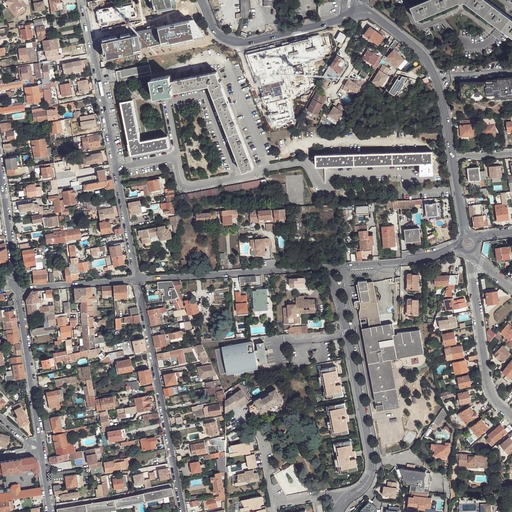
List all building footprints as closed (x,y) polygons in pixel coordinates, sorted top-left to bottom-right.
[(8,0),(11,4),(10,5),(15,12),(17,10),(20,14),(25,10),(23,7),(26,5),(22,0),(20,0),(19,2),(17,0),(8,0)] [(32,0),(35,11),(45,9),(43,1),(42,1),(42,0),(32,0)] [(52,17),(54,16),(55,16),(54,10),(63,9),(62,2),(60,2),(59,0),(49,0),(51,11),(52,16),(52,17)] [(158,13),(172,10),(170,2),(173,2),(172,0),(148,0),(149,2),(151,1),(153,11),(157,10),(158,13)] [(241,0),(242,18),(250,18),(249,0),(241,0)] [(459,2),(458,0),(427,0),(412,7),(417,20),(459,2)] [(506,14),(486,0),(468,0),(466,3),(497,26),(506,14)] [(15,12),(10,5),(7,7),(16,17),(20,14),(17,10),(15,12)] [(98,10),(96,12),(98,24),(135,16),(133,5),(113,9),(111,7),(98,10)] [(511,18),(506,14),(497,26),(502,30),(506,32),(511,23),(511,18)] [(104,41),(102,41),(105,57),(142,50),(141,45),(148,43),(148,46),(173,40),(173,43),(194,38),(193,36),(205,33),(195,17),(190,17),(190,19),(175,23),(175,25),(170,26),(170,24),(159,27),(159,25),(137,30),(139,33),(131,35),(130,32),(121,34),(121,37),(118,37),(118,35),(103,38),(104,41)] [(25,24),(20,25),(21,35),(22,34),(23,39),(33,37),(31,24),(25,25),(25,24)] [(43,40),(47,39),(44,26),(37,27),(39,41),(43,40)] [(370,38),(373,41),(378,45),(384,37),(370,26),(365,33),(370,37),(370,38)] [(373,42),(373,41),(370,38),(370,37),(365,33),(363,36),(373,42)] [(59,48),(57,37),(47,39),(43,40),(44,50),(46,50),(51,49),(55,49),(59,48)] [(390,47),(394,49),(399,53),(402,50),(404,46),(399,42),(397,46),(396,46),(392,43),(390,47)] [(27,48),(19,49),(20,61),(28,60),(27,48)] [(52,54),(51,49),(46,50),(47,56),(42,58),(42,62),(43,62),(49,61),(53,60),(52,54)] [(363,57),(375,65),(380,56),(369,49),(363,57)] [(398,67),(406,59),(399,53),(394,49),(387,57),(398,67)] [(339,65),(342,59),(343,59),(337,56),(330,67),(335,70),(340,73),(341,73),(344,68),(342,67),(339,65)] [(375,65),(372,69),(374,71),(383,59),(380,56),(375,65)] [(72,62),(73,71),(83,69),(82,67),(82,64),(84,64),(87,63),(87,59),(72,62)] [(50,65),(49,61),(43,62),(44,65),(48,64),(48,70),(53,69),(53,65),(50,65)] [(63,73),(73,71),(72,62),(62,64),(63,73)] [(384,64),(373,81),(382,87),(389,76),(387,74),(390,69),(384,64)] [(149,65),(116,72),(118,82),(152,75),(149,65)] [(421,65),(413,69),(416,74),(423,69),(421,65)] [(28,76),(27,66),(21,67),(23,79),(29,78),(28,76)] [(364,68),(362,71),(359,75),(365,79),(366,78),(370,71),(364,68)] [(216,71),(171,81),(174,92),(177,91),(177,92),(196,88),(209,85),(213,96),(222,118),(228,133),(235,153),(242,172),(254,168),(222,87),(220,81),(216,71)] [(151,79),(154,96),(174,92),(171,81),(170,75),(151,79)] [(389,76),(382,87),(383,87),(385,85),(389,79),(390,76),(389,76)] [(400,76),(389,92),(395,95),(398,91),(400,92),(403,87),(405,84),(407,85),(411,80),(408,78),(400,76)] [(511,76),(461,82),(462,102),(511,97),(511,76)] [(79,77),(73,78),(73,82),(77,81),(79,93),(89,91),(87,79),(79,81),(79,77)] [(73,78),(69,79),(69,83),(60,84),(62,95),(72,94),(70,85),(74,84),(73,82),(73,78)] [(349,79),(345,86),(349,88),(357,93),(363,83),(356,78),(354,82),(349,79)] [(22,84),(21,81),(3,84),(0,84),(0,89),(21,86),(22,86),(22,84)] [(434,94),(431,82),(429,82),(426,83),(427,96),(434,94)] [(39,89),(38,86),(25,87),(26,95),(27,100),(28,103),(41,101),(40,96),(39,89)] [(46,107),(51,106),(51,105),(50,98),(52,98),(50,88),(48,88),(43,89),(44,95),(46,107)] [(317,92),(308,109),(317,114),(323,104),(321,103),(325,96),(317,92)] [(168,136),(141,141),(133,100),(133,99),(121,102),(125,118),(132,155),(155,151),(170,148),(168,136)] [(335,106),(330,115),(339,121),(346,110),(348,108),(347,108),(341,104),(338,108),(335,106)] [(0,107),(0,114),(25,110),(24,105),(14,106),(12,106),(1,108),(1,107),(0,107)] [(38,121),(48,120),(46,110),(43,111),(42,108),(38,108),(31,109),(33,121),(38,120),(38,121)] [(46,110),(48,120),(57,119),(56,109),(53,109),(46,110)] [(62,132),(61,120),(51,122),(53,134),(54,133),(56,133),(62,132)] [(460,126),(460,131),(461,136),(473,135),(472,123),(460,125),(460,126)] [(482,125),(483,135),(496,134),(496,131),(496,130),(495,127),(495,126),(495,123),(482,125)] [(11,131),(9,132),(6,132),(8,141),(15,139),(14,131),(11,131)] [(92,136),(91,134),(77,136),(78,140),(83,139),(85,148),(100,146),(98,134),(97,135),(92,136)] [(32,140),(33,151),(46,150),(45,145),(45,142),(45,138),(32,140)] [(432,151),(315,155),(315,167),(420,163),(421,175),(433,175),(432,151)] [(85,157),(87,164),(103,161),(101,152),(90,154),(91,156),(85,157)] [(6,166),(7,169),(17,168),(16,163),(15,157),(5,158),(6,166)] [(75,169),(78,168),(76,160),(70,162),(71,170),(75,169)] [(56,172),(63,171),(62,161),(54,162),(56,172)] [(51,165),(41,167),(43,177),(52,175),(51,167),(51,165)] [(502,177),(501,166),(494,166),(489,167),(490,178),(502,177)] [(479,167),(468,168),(469,181),(480,180),(479,167)] [(55,173),(56,179),(76,175),(75,171),(75,169),(71,170),(63,171),(56,172),(55,173)] [(98,174),(99,181),(106,180),(104,169),(97,171),(98,174)] [(78,181),(79,185),(83,184),(99,181),(98,174),(78,178),(78,181)] [(114,187),(112,179),(106,180),(99,181),(83,184),(84,189),(105,185),(106,187),(106,188),(114,187)] [(148,181),(150,191),(160,189),(158,179),(151,181),(148,181)] [(262,184),(261,180),(225,187),(226,194),(263,187),(262,184)] [(144,191),(145,195),(151,194),(150,191),(148,181),(131,185),(132,189),(139,188),(140,189),(141,189),(144,188),(144,191)] [(36,185),(26,186),(26,187),(27,195),(27,196),(42,194),(41,187),(36,187),(36,185)] [(165,194),(167,203),(173,201),(172,197),(175,196),(174,188),(168,189),(169,193),(165,194)] [(185,194),(185,197),(186,201),(219,195),(218,188),(185,194)] [(73,189),(63,191),(64,196),(64,199),(65,204),(75,202),(74,194),(73,189)] [(56,212),(61,211),(60,200),(59,197),(59,195),(52,196),(49,196),(49,200),(54,199),(55,206),(55,209),(56,212)] [(88,198),(83,199),(84,205),(87,205),(88,209),(97,208),(96,203),(95,203),(94,197),(88,198)] [(62,215),(69,213),(68,208),(65,208),(64,205),(65,204),(64,199),(60,200),(61,211),(62,215)] [(414,204),(414,199),(397,200),(397,208),(410,207),(410,204),(414,204)] [(140,201),(129,203),(131,215),(143,213),(140,201)] [(167,203),(165,203),(166,209),(165,209),(165,214),(176,212),(175,201),(173,201),(167,203)] [(34,202),(19,204),(20,211),(35,209),(34,204),(34,202)] [(374,202),(352,204),(352,209),(352,212),(356,212),(356,214),(375,212),(375,207),(374,202)] [(39,203),(34,204),(35,209),(35,211),(39,210),(40,214),(41,214),(42,214),(44,213),(44,210),(43,206),(39,206),(39,203)] [(426,207),(426,215),(438,214),(437,207),(437,203),(431,203),(427,203),(425,203),(426,207)] [(352,209),(352,204),(344,205),(344,204),(341,205),(342,215),(346,214),(346,210),(352,209)] [(482,204),(473,205),(474,216),(483,215),(482,204)] [(109,219),(115,218),(113,207),(98,210),(99,215),(103,214),(104,220),(109,219)] [(438,214),(426,215),(424,215),(424,217),(440,216),(440,207),(437,207),(438,214)] [(508,207),(495,209),(497,221),(509,219),(508,207)] [(275,209),(275,219),(285,219),(285,208),(275,209)] [(271,210),(258,211),(258,219),(264,219),(272,218),(271,210)] [(217,220),(216,211),(210,211),(210,213),(197,213),(197,221),(203,221),(203,220),(207,220),(207,221),(211,220),(217,220)] [(258,219),(258,211),(252,211),(252,213),(249,213),(250,222),(258,221),(258,219)] [(48,226),(46,217),(43,217),(42,214),(32,216),(33,222),(39,221),(39,222),(44,221),(45,227),(48,226)] [(57,215),(46,217),(48,226),(59,224),(57,215)] [(233,223),(232,215),(225,216),(223,216),(223,224),(233,223)] [(483,215),(474,216),(472,216),(474,226),(476,227),(484,226),(484,222),(483,215)] [(110,220),(99,222),(101,233),(112,231),(111,227),(110,224),(110,220)] [(169,225),(159,227),(159,230),(157,231),(158,234),(160,234),(161,239),(171,237),(169,225)] [(367,225),(359,226),(361,249),(372,248),(372,245),(372,242),(374,242),(373,235),(368,236),(367,225)] [(383,237),(391,236),(391,231),(392,231),(394,231),(394,225),(382,226),(383,237)] [(67,227),(64,227),(64,230),(66,240),(66,243),(70,242),(70,240),(76,239),(81,238),(79,228),(74,229),(74,228),(68,230),(67,227)] [(159,230),(159,227),(148,229),(149,235),(150,235),(158,234),(157,231),(159,230)] [(420,227),(405,229),(406,243),(411,242),(415,242),(415,246),(421,245),(420,227)] [(152,242),(150,235),(149,235),(148,229),(139,231),(140,236),(142,236),(143,244),(152,242)] [(64,240),(66,240),(64,230),(60,231),(53,232),(53,233),(55,241),(55,242),(64,240)] [(47,242),(55,241),(53,233),(46,234),(47,242)] [(392,236),(391,236),(383,237),(383,247),(393,246),(393,242),(395,242),(395,236),(392,236)] [(429,239),(431,244),(437,241),(439,240),(436,236),(429,239)] [(256,240),(251,241),(251,243),(256,249),(255,250),(255,256),(265,255),(264,248),(266,248),(265,246),(270,245),(270,240),(268,239),(256,240)] [(77,263),(78,263),(78,262),(77,259),(75,244),(69,245),(71,257),(71,264),(73,264),(73,263),(77,263)] [(122,254),(121,248),(120,244),(109,246),(111,254),(111,256),(112,256),(122,254)] [(510,252),(511,252),(511,246),(496,248),(498,260),(503,259),(511,258),(510,254),(510,252)] [(23,250),(26,270),(33,269),(42,268),(41,259),(40,254),(35,254),(34,248),(23,250)] [(124,263),(122,254),(112,256),(111,256),(109,257),(105,258),(107,266),(113,265),(124,263)] [(87,261),(86,261),(78,263),(77,263),(78,267),(79,271),(89,269),(87,261)] [(34,283),(46,282),(46,276),(42,277),(41,273),(46,273),(46,271),(46,268),(42,268),(33,269),(33,274),(34,283)] [(413,289),(419,289),(419,274),(413,274),(413,273),(412,273),(411,273),(410,273),(409,273),(408,273),(408,274),(408,288),(412,288),(413,289)] [(446,287),(448,287),(448,285),(450,275),(435,276),(435,285),(446,285),(446,287)] [(459,275),(450,275),(448,285),(458,284),(459,275)] [(295,279),(289,279),(290,287),(291,287),(295,286),(295,287),(305,286),(304,278),(295,278),(295,279)] [(180,298),(172,281),(159,282),(159,288),(163,288),(164,296),(163,296),(164,301),(166,300),(166,301),(171,300),(175,298),(180,298)] [(172,281),(180,298),(184,306),(185,305),(185,304),(186,304),(179,289),(182,288),(179,281),(172,281)] [(358,281),(358,285),(361,307),(360,312),(360,315),(362,319),(369,318),(371,330),(363,331),(378,411),(399,407),(390,361),(423,354),(419,330),(397,333),(397,335),(394,335),(393,324),(382,326),(373,282),(368,283),(368,281),(358,281)] [(126,285),(113,286),(114,298),(114,301),(116,301),(116,298),(126,298),(127,297),(126,285)] [(455,285),(449,285),(449,290),(446,290),(446,293),(447,293),(447,294),(452,294),(452,289),(455,289),(455,285)] [(112,286),(102,286),(102,292),(102,295),(112,294),(112,286)] [(80,288),(75,288),(75,302),(83,301),(87,301),(86,294),(86,287),(80,288)] [(253,294),(255,311),(268,310),(268,299),(267,293),(267,289),(261,289),(257,289),(257,290),(253,291),(253,294)] [(48,290),(42,291),(44,294),(44,298),(44,300),(44,302),(49,301),(51,301),(51,300),(53,300),(53,297),(49,297),(48,290)] [(26,299),(27,304),(39,302),(38,291),(31,291),(26,299)] [(496,298),(499,297),(498,291),(487,293),(488,298),(484,299),(485,305),(496,303),(496,298)] [(240,292),(236,292),(238,312),(248,312),(247,295),(241,296),(240,292)] [(86,294),(87,301),(88,311),(93,311),(92,300),(96,300),(96,296),(92,296),(92,293),(86,294)] [(309,303),(309,300),(303,300),(303,296),(295,297),(295,304),(286,305),(286,307),(287,310),(283,311),(284,324),(298,323),(297,318),(296,314),(296,311),(303,311),(303,307),(309,307),(309,310),(315,310),(314,303),(309,303)] [(191,314),(201,312),(200,304),(197,304),(196,302),(197,302),(197,300),(197,299),(196,297),(194,297),(193,297),(192,299),(186,300),(186,304),(187,306),(189,314),(191,314)] [(413,314),(419,314),(419,299),(413,299),(413,298),(412,298),(411,297),(410,297),(409,298),(408,298),(408,299),(408,313),(413,313),(413,314)] [(176,304),(178,310),(181,309),(179,303),(178,303),(175,298),(171,300),(173,306),(176,304)] [(179,303),(181,309),(185,308),(184,306),(180,298),(175,298),(178,303),(179,303)] [(453,299),(445,301),(447,311),(454,310),(455,313),(467,310),(466,307),(467,307),(465,299),(454,302),(453,299)] [(39,302),(27,304),(29,314),(45,312),(49,311),(49,306),(40,308),(40,304),(39,302)] [(16,319),(15,310),(4,311),(5,320),(6,320),(16,319)] [(55,315),(55,310),(49,311),(45,312),(45,315),(48,315),(49,326),(51,326),(56,325),(56,323),(55,318),(55,315)] [(93,311),(88,311),(88,312),(89,323),(94,322),(94,321),(93,315),(97,315),(96,311),(93,311)] [(88,312),(82,312),(82,324),(80,325),(80,326),(82,326),(82,325),(89,324),(89,323),(88,312)] [(149,315),(151,326),(161,324),(161,321),(159,313),(149,315)] [(455,327),(453,316),(451,317),(451,314),(448,315),(448,317),(441,319),(443,329),(455,327)] [(65,324),(68,324),(68,322),(67,317),(58,318),(58,323),(59,325),(61,325),(65,324)] [(18,327),(16,319),(6,320),(6,324),(7,328),(13,328),(18,327)] [(511,337),(511,326),(508,324),(502,332),(511,340),(511,339),(511,337)] [(71,327),(71,325),(66,326),(61,327),(60,327),(61,330),(61,333),(62,336),(62,340),(66,339),(67,339),(67,337),(71,336),(71,327)] [(55,332),(54,326),(51,326),(49,326),(45,327),(36,328),(36,329),(31,329),(32,336),(55,332)] [(19,336),(18,328),(13,329),(7,330),(7,331),(8,338),(19,336)] [(488,336),(489,343),(495,336),(496,334),(492,331),(488,336)] [(443,334),(445,345),(457,343),(455,332),(443,334)] [(153,336),(156,352),(160,351),(159,347),(166,346),(163,334),(161,335),(153,336)] [(90,337),(84,338),(84,346),(80,346),(80,349),(77,349),(78,352),(79,352),(81,351),(85,351),(87,350),(90,349),(90,346),(90,337)] [(146,350),(144,338),(133,340),(134,348),(135,352),(139,351),(146,350)] [(253,342),(215,349),(219,372),(220,374),(237,370),(237,373),(244,372),(243,369),(258,366),(257,364),(268,362),(266,354),(268,353),(267,350),(265,350),(264,342),(253,343),(253,342)] [(22,354),(20,343),(15,344),(15,345),(10,346),(11,350),(13,350),(16,349),(17,354),(17,355),(22,354)] [(196,346),(194,346),(202,363),(204,362),(210,361),(207,356),(202,345),(196,346)] [(446,349),(448,360),(465,357),(463,346),(446,349)] [(503,346),(495,355),(499,359),(500,357),(504,361),(511,354),(503,346)] [(184,353),(183,349),(182,349),(169,351),(171,357),(178,356),(179,363),(186,362),(184,353)] [(169,351),(157,354),(158,360),(171,358),(171,357),(169,351)] [(75,353),(73,353),(67,354),(55,357),(56,362),(57,362),(58,362),(60,361),(65,360),(76,358),(75,353)] [(102,362),(111,361),(110,358),(108,355),(108,354),(106,355),(101,360),(102,363),(102,362)] [(49,360),(49,358),(41,360),(43,368),(51,367),(55,366),(53,359),(49,360)] [(117,364),(118,372),(132,370),(130,358),(116,361),(117,364)] [(454,363),(456,374),(468,371),(466,360),(454,363)] [(217,375),(210,361),(204,362),(202,363),(202,366),(198,367),(200,378),(217,375)] [(14,374),(5,375),(6,380),(25,378),(23,363),(12,365),(14,374)] [(511,364),(510,363),(503,372),(507,376),(509,373),(511,375),(511,364)] [(87,381),(91,380),(89,366),(79,368),(81,382),(87,381)] [(341,396),(340,392),(343,392),(342,392),(341,384),(339,385),(338,384),(339,383),(336,366),(323,369),(324,376),(322,377),(324,384),(325,391),(327,391),(328,398),(329,398),(341,396)] [(152,381),(150,369),(139,371),(141,384),(152,381)] [(164,375),(166,386),(178,384),(177,379),(178,378),(180,378),(179,372),(178,372),(176,373),(164,375)] [(458,377),(460,388),(471,386),(469,375),(458,377)] [(74,383),(78,382),(77,377),(55,381),(56,387),(67,385),(70,384),(74,383)] [(222,386),(219,380),(206,383),(207,389),(210,388),(211,388),(213,387),(216,387),(217,386),(222,386)] [(217,393),(219,401),(226,400),(226,392),(225,392),(222,386),(217,386),(216,387),(217,393)] [(172,387),(164,389),(165,397),(174,395),(174,394),(172,388),(172,387)] [(210,388),(207,389),(208,392),(209,395),(217,393),(216,387),(213,387),(211,388),(210,388)] [(62,389),(46,392),(47,395),(45,395),(46,400),(48,399),(49,408),(56,407),(56,410),(61,410),(60,401),(64,401),(62,389)] [(233,395),(239,404),(241,407),(249,402),(241,389),(239,391),(233,395)] [(261,413),(268,409),(267,409),(276,404),(277,404),(278,403),(281,402),(283,401),(276,389),(270,392),(270,394),(262,399),(261,397),(255,401),(255,402),(261,413)] [(461,404),(471,402),(469,391),(459,393),(461,404)] [(233,395),(226,400),(226,410),(226,411),(226,412),(239,404),(233,395)] [(100,399),(102,409),(115,406),(113,396),(100,399)] [(150,403),(153,402),(152,398),(149,399),(149,396),(135,398),(136,405),(150,403)] [(226,400),(219,401),(220,404),(209,406),(211,416),(222,414),(221,411),(226,411),(226,410),(226,400)] [(19,402),(12,406),(17,416),(16,417),(21,427),(29,422),(19,402)] [(261,413),(255,402),(249,405),(249,407),(253,418),(261,413)] [(151,410),(150,403),(136,405),(138,412),(151,410)] [(330,406),(331,413),(330,414),(331,421),(333,428),(334,428),(336,435),(349,433),(346,417),(345,417),(345,414),(347,414),(346,407),(343,407),(342,403),(330,406)] [(138,412),(136,405),(125,408),(126,413),(126,414),(138,412)] [(438,425),(447,414),(443,407),(433,422),(438,425)] [(460,413),(466,423),(478,416),(476,411),(474,412),(471,407),(460,413)] [(110,426),(108,415),(101,417),(100,417),(102,427),(110,426)] [(54,433),(63,431),(60,416),(51,418),(54,433)] [(471,427),(478,436),(489,427),(482,419),(471,427)] [(208,427),(209,435),(219,433),(216,421),(204,424),(205,428),(206,428),(208,427)] [(501,424),(488,435),(490,437),(487,439),(492,445),(508,432),(505,429),(501,424)] [(123,439),(121,429),(108,432),(109,442),(123,439)] [(68,433),(67,430),(63,431),(54,433),(53,433),(54,436),(53,436),(56,448),(58,448),(59,455),(67,454),(69,453),(75,452),(73,443),(70,444),(67,444),(66,439),(69,439),(68,435),(65,436),(65,433),(67,433),(68,433)] [(416,436),(409,432),(405,439),(412,443),(416,436)] [(9,437),(0,433),(0,445),(5,447),(9,437)] [(147,439),(146,438),(141,439),(142,444),(143,443),(144,450),(154,448),(154,443),(157,443),(155,437),(147,439)] [(221,437),(211,439),(211,445),(218,445),(219,452),(226,451),(226,450),(226,444),(226,440),(222,441),(221,437)] [(501,445),(509,453),(511,449),(511,440),(510,437),(501,445)] [(338,443),(337,443),(339,450),(337,451),(339,458),(340,465),(341,465),(343,472),(358,469),(356,458),(353,459),(353,456),(354,456),(351,440),(338,443)] [(241,444),(233,445),(233,446),(234,446),(234,447),(233,447),(234,450),(235,452),(234,452),(242,451),(242,454),(247,453),(249,452),(249,451),(250,450),(250,448),(253,447),(252,442),(249,442),(248,441),(241,442),(241,444)] [(205,443),(191,446),(193,456),(207,453),(205,443)] [(447,457),(448,451),(448,445),(445,445),(436,444),(435,450),(435,456),(447,457)] [(90,473),(101,472),(102,467),(102,461),(98,462),(96,457),(101,456),(100,447),(85,450),(90,473)] [(82,452),(82,451),(75,452),(69,453),(71,460),(78,458),(77,453),(82,452)] [(211,454),(204,455),(205,459),(219,457),(219,460),(217,460),(219,473),(220,473),(225,472),(225,459),(225,456),(225,451),(211,454)] [(69,459),(67,454),(59,455),(57,456),(50,457),(50,463),(69,459)] [(247,455),(248,462),(256,460),(255,454),(252,454),(247,455)] [(469,455),(458,455),(458,463),(458,465),(463,465),(463,466),(468,466),(468,465),(468,464),(475,464),(475,465),(478,465),(478,466),(485,466),(485,455),(475,455),(475,457),(469,456),(469,455)] [(489,455),(485,455),(485,466),(478,466),(478,468),(489,468),(489,455)] [(33,457),(0,461),(0,471),(4,471),(4,472),(13,471),(22,469),(23,469),(23,468),(33,467),(34,470),(35,471),(39,470),(38,466),(37,460),(33,457)] [(114,459),(115,461),(115,462),(124,460),(126,468),(129,467),(128,458),(120,459),(120,458),(114,459)] [(124,460),(115,462),(116,469),(126,468),(124,460)] [(256,460),(248,462),(249,468),(250,468),(254,467),(258,467),(256,460)] [(115,462),(115,461),(105,463),(106,472),(116,471),(116,469),(115,462)] [(203,464),(200,465),(199,462),(190,463),(191,465),(190,466),(191,471),(192,471),(192,473),(201,471),(200,468),(203,468),(203,464)] [(169,478),(168,468),(158,470),(160,480),(169,478)] [(428,493),(430,484),(429,484),(429,480),(430,477),(430,473),(401,468),(407,484),(412,485),(417,486),(416,492),(428,493)] [(52,473),(53,479),(66,477),(66,476),(79,474),(78,470),(52,473)] [(246,473),(238,474),(238,475),(239,474),(239,476),(239,480),(240,480),(240,481),(240,482),(247,480),(248,481),(247,481),(247,482),(255,480),(255,479),(259,478),(258,473),(254,473),(254,471),(252,471),(252,470),(250,471),(246,471),(246,473)] [(151,487),(150,480),(150,479),(144,480),(142,473),(133,475),(135,485),(144,483),(145,488),(151,487)] [(68,487),(78,485),(81,485),(79,474),(66,476),(66,477),(67,480),(67,483),(68,487)] [(106,475),(101,476),(96,477),(98,489),(95,490),(96,498),(109,496),(107,482),(106,482),(106,475)] [(127,487),(126,481),(125,475),(121,476),(121,478),(118,478),(113,479),(112,479),(114,489),(116,489),(122,488),(127,487)] [(215,489),(223,487),(222,480),(213,482),(215,489)] [(396,483),(388,481),(387,487),(384,486),(383,494),(390,495),(390,497),(395,497),(397,488),(396,488),(396,483)] [(13,498),(21,497),(20,491),(19,486),(18,484),(15,485),(13,485),(11,487),(12,492),(13,498)] [(42,494),(41,487),(20,491),(21,497),(33,495),(42,494)] [(68,494),(67,489),(61,490),(54,491),(55,496),(61,495),(63,495),(63,499),(79,496),(78,492),(68,494)] [(158,511),(177,508),(173,489),(164,491),(164,489),(115,499),(66,506),(66,508),(57,509),(57,511),(158,511)] [(12,492),(0,493),(0,500),(13,498),(12,492)] [(428,497),(428,493),(416,492),(414,492),(413,497),(411,497),(408,496),(407,505),(418,506),(417,509),(425,509),(425,507),(425,503),(431,503),(431,498),(428,497)] [(225,499),(225,496),(206,499),(207,500),(208,508),(208,509),(218,507),(217,501),(218,501),(220,501),(221,500),(225,499)] [(251,499),(244,500),(245,500),(245,502),(244,502),(245,505),(246,507),(245,507),(253,506),(253,508),(257,507),(259,507),(259,506),(261,505),(260,503),(264,502),(262,497),(259,497),(259,496),(251,497),(251,499)] [(0,511),(11,510),(10,509),(14,509),(12,501),(9,501),(9,500),(0,501),(0,511)] [(376,511),(377,507),(369,501),(361,509),(360,511),(376,511)]
